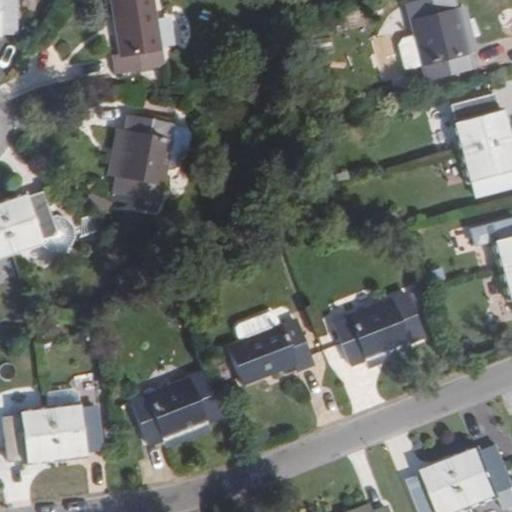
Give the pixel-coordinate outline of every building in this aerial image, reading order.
[(0,0),(0,34),(16,34),(15,0),(0,0)] [(109,0),(118,54),(111,55),(115,75),(164,66),(152,0),(109,0)] [(470,69),(466,53),(455,9),(452,0),(416,0),(405,3),(414,35),(421,65),(425,80),(470,69)] [(476,52),(464,7),(455,9),(466,53),(476,52)] [(404,70),(421,65),(414,35),(401,38),(398,45),(404,70)] [(454,122),(452,123),(459,152),(509,139),(502,110),(498,111),(493,93),(450,104),(454,122)] [(175,123),(128,114),(124,131),(115,178),(113,194),(159,202),(175,123)] [(115,129),(105,176),(115,178),(124,131),(115,129)] [(511,151),(509,139),(459,152),(467,181),(470,180),(474,197),(511,186),(511,151)] [(25,197),(24,194),(0,202),(0,221),(11,253),(16,271),(47,260),(40,240),(56,234),(42,192),(25,197)] [(106,203),(89,195),(88,199),(89,199),(104,208),(106,203)] [(85,206),(101,213),(104,208),(89,199),(88,199),(85,206)] [(495,240),(492,240),(500,271),(511,268),(511,216),(490,222),(495,240)] [(0,256),(11,253),(0,221),(0,256)] [(61,232),(56,234),(40,240),(47,260),(55,267),(65,267),(73,262),(78,253),(77,243),(70,235),(61,232)] [(511,268),(500,271),(508,299),(511,298),(511,304),(511,268)] [(422,335),(405,293),(331,322),(348,365),(362,360),(406,342),(422,335)] [(248,322),(253,336),(278,326),(272,312),(248,322)] [(313,364),(296,319),(278,326),(253,336),(225,347),(241,385),(292,365),(295,371),(313,364)] [(410,351),(406,342),(362,360),(366,368),(410,351)] [(129,402),(147,446),(162,440),(205,422),(221,415),(204,371),(129,402)] [(70,390),(44,394),(46,409),(77,405),(76,395),(70,390)] [(78,408),(77,405),(46,409),(52,460),(83,455),(83,453),(101,451),(95,405),(78,408)] [(18,416),(0,417),(0,418),(6,463),(24,460),(24,463),(52,460),(46,409),(17,413),(18,416)] [(209,431),(205,422),(162,440),(166,448),(209,431)] [(481,452),(480,450),(452,461),(470,509),(499,498),(498,494),(511,488),(511,481),(497,446),(481,452)] [(463,511),(470,509),(452,461),(424,472),(425,474),(408,482),(420,511),(463,511)]
